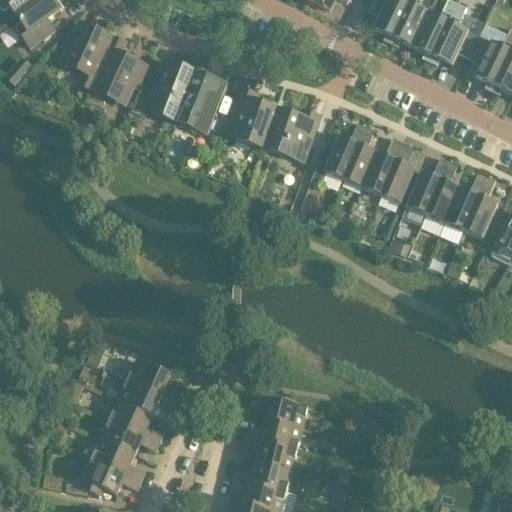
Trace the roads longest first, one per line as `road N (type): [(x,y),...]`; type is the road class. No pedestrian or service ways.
road 1 (residential): [(511,138),(320,34)]
road 2 (residential): [(104,0),(136,24),(251,68)]
road 3 (residential): [(199,389),(238,407),(209,511)]
road 4 (residential): [(155,511),(199,389)]
